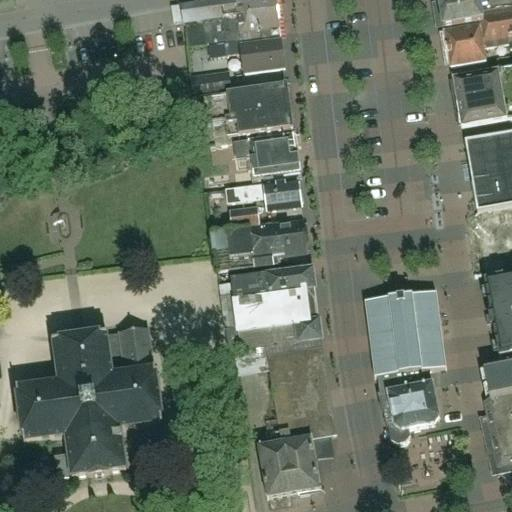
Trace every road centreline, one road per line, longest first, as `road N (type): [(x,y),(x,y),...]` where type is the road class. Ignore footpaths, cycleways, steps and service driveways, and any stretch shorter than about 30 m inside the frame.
road 1 (residential): [(378,511),(348,356),(311,0)]
road 2 (residential): [(143,0),(0,26)]
